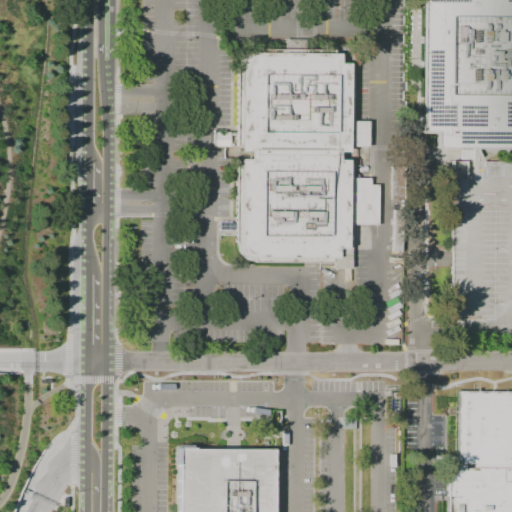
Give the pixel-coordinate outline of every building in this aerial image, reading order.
[(511,146),(434,146),(434,132),(420,132),(420,0),(511,0),(511,146)] [(243,161),(252,161),(252,153),(243,153),(243,148),(239,147),(239,71),(240,65),(241,61),(243,58),(246,55),(249,53),(254,52),(258,52),(258,51),(287,51),(287,41),(307,41),(307,51),(335,51),(335,55),(341,55),(341,65),(350,65),(350,71),(354,70),(354,123),(370,123),(370,148),(354,148),(350,148),(350,153),(340,153),(340,162),(350,162),(350,167),(354,167),(354,180),(371,180),(371,187),(377,186),(376,224),(353,226),(353,270),(334,270),(334,264),(257,263),(257,262),(254,262),(250,262),(245,259),(242,256),(240,252),(239,246),(240,244),(238,244),(239,167),(242,167),(243,161)] [(462,163),(486,164),(511,164),(511,338),(437,340),(437,321),(453,321),(454,162),(462,163)] [(448,511),(448,398),(511,397),(511,511),(448,511)] [(271,449),(270,511),(174,511),(174,448),(271,449)]
